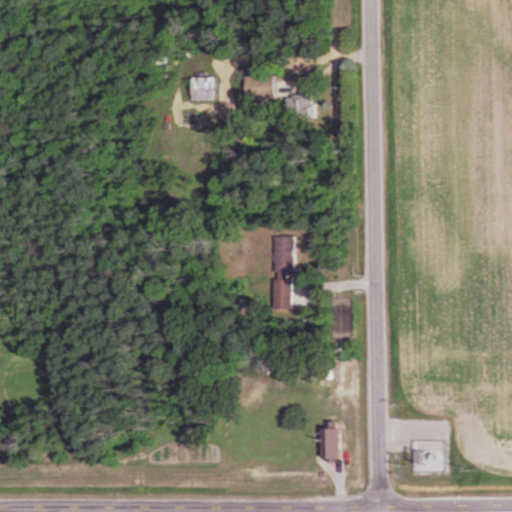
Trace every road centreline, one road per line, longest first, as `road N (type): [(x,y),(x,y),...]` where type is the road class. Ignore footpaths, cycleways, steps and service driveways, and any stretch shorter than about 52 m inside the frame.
road 1 (residential): [(0,505),(511,504)]
road 2 (residential): [(379,506),(369,0)]
